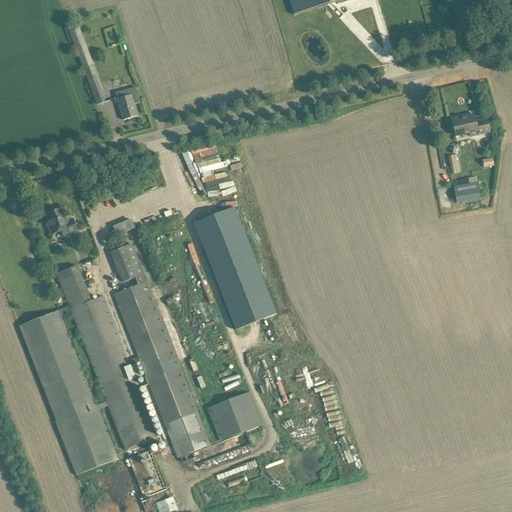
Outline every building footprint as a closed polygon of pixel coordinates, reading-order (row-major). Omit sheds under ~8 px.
[(289,0),(294,15),(344,0),(289,0)] [(70,32),(98,105),(107,102),(80,28),(70,32)] [(116,93),(121,111),(124,120),(138,116),(135,105),(141,103),(136,88),(116,93)] [(452,120),(454,130),(456,136),(470,133),(470,137),(490,132),(487,119),(476,122),(474,115),(452,120)] [(194,160),(204,160),(204,151),(194,151),(194,160)] [(199,192),(212,187),(204,165),(190,170),(199,192)] [(454,188),(457,203),(481,199),(478,184),(454,188)] [(229,207),(188,223),(229,330),(270,314),(229,207)] [(62,231),(64,237),(78,231),(73,220),(67,222),(62,209),(47,215),(51,226),(49,226),(52,235),(62,231)] [(178,459),(210,446),(132,245),(112,253),(123,283),(134,279),(137,286),(115,295),(139,358),(128,362),(103,296),(91,301),(78,266),(57,275),(61,284),(70,307),(20,327),(57,422),(56,423),(76,476),(118,460),(62,317),(72,313),(124,450),(163,435),(145,387),(138,389),(135,379),(140,377),(135,365),(140,363),(164,426),(165,426),(178,459)] [(207,409),(220,442),(262,426),(249,392),(207,409)] [(165,488),(151,451),(129,460),(144,497),(165,488)] [(161,511),(174,511),(180,510),(175,497),(159,502),(161,511)]
